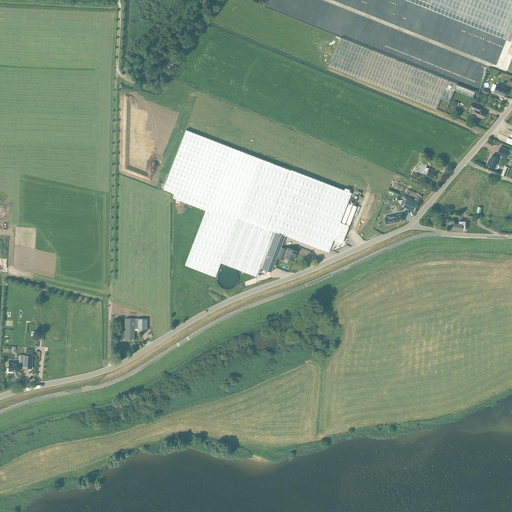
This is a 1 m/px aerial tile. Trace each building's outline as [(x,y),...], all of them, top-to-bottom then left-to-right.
[(511,0),(406,0),(511,42),(511,0)] [(329,66),(437,109),(441,98),(450,102),(454,90),(473,98),(475,91),(340,38),(329,66)] [(505,97),(508,89),(496,85),(494,92),(505,97)] [(473,115),(483,119),(486,112),(478,109),(479,106),(473,104),(471,108),(469,112),(469,113),(473,114),(473,115)] [(163,188),(163,189),(174,193),(172,197),(206,210),(206,211),(185,265),(215,277),(221,263),(257,277),(260,268),(261,268),(271,272),(276,259),(277,258),(281,247),(285,236),(328,252),(333,240),(342,243),(349,226),(340,222),(351,193),(186,130),(168,176),(164,185),(163,188)] [(510,151),(500,146),(496,157),(492,156),(490,161),(489,161),(487,165),(498,169),(499,169),(500,166),(499,165),(502,157),(507,159),(510,151)] [(426,175),(434,178),(436,172),(429,168),(429,169),(426,167),(427,165),(421,162),(419,166),(418,165),(415,172),(417,173),(418,171),(423,173),(424,171),(427,172),(426,175)] [(505,166),(501,175),(506,177),(510,168),(505,166)] [(414,211),(417,203),(406,199),(403,206),(414,211)] [(395,215),(385,217),(386,224),(403,221),(402,214),(401,214),(401,211),(403,210),(402,205),(400,205),(400,206),(390,208),(391,213),(394,212),(395,215)] [(454,230),(465,230),(466,221),(459,221),(459,224),(454,224),(454,221),(451,220),(450,230),(454,230)] [(284,257),(294,260),(297,251),(288,248),(287,249),(284,248),(283,252),(286,253),(284,257)] [(139,319),(125,318),(125,339),(134,339),(134,328),(137,328),(137,329),(147,329),(147,319),(139,319)] [(23,355),(20,355),(19,363),(9,363),(9,368),(7,368),(6,372),(13,373),(13,371),(19,372),(20,367),(23,367),(23,368),(31,369),(33,350),(26,349),(25,355),(23,355)]
